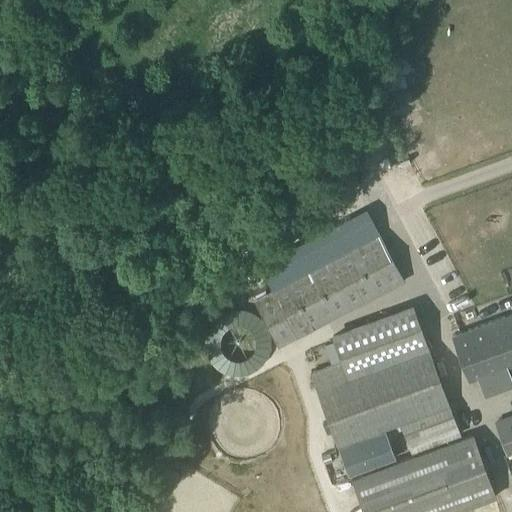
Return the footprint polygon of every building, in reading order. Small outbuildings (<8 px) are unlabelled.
[(331,210),(355,201),(350,187),(326,197),(331,210)] [(263,273),(272,291),(254,300),(278,346),(404,281),(370,217),(305,251),(305,252),(263,273)] [(310,373),(337,447),(399,424),(410,454),(458,436),(448,406),(414,314),(334,343),(341,362),(310,373)] [(511,315),(453,337),(468,382),(498,371),(503,384),(511,380),(511,315)] [(511,420),(508,422),(507,420),(495,424),(506,454),(511,451),(511,420)] [(335,448),(340,462),(367,452),(372,467),(387,462),(376,433),(335,448)] [(456,511),(495,498),(472,436),(351,480),(363,511),(456,511)]
